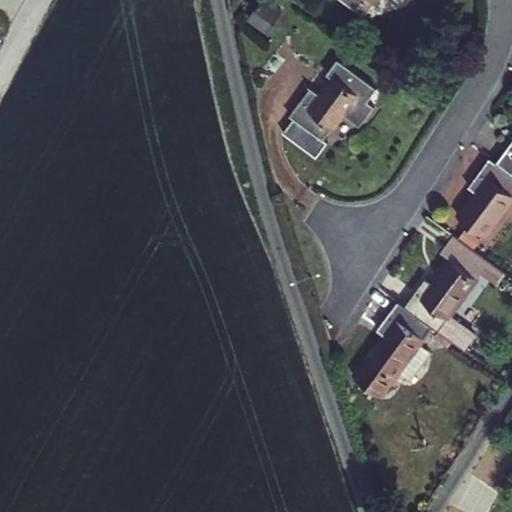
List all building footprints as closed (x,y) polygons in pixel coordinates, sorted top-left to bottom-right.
[(354,0),(380,18),(393,0),(409,0),(418,6),(421,0),(354,0)] [(295,13),(279,2),(264,22),(281,34),(295,13)] [(396,94),(351,62),(340,77),(347,82),(334,100),(326,94),(306,122),(310,125),(300,140),(334,164),(345,149),(341,146),(359,120),(378,133),(394,111),(387,106),(396,94)] [(511,121),(492,149),(511,164),(511,121)] [(471,178),(456,199),(488,220),(511,185),(511,164),(492,149),(488,146),(466,174),(471,178)] [(472,238),(451,223),(438,240),(448,246),(460,255),(472,238)] [(424,263),(402,293),(432,315),(453,330),(465,339),(475,325),(449,306),(478,268),(474,266),(482,255),(497,266),(502,259),(472,238),(460,255),(448,246),(431,269),(424,263)] [(379,322),(354,357),(381,377),(397,355),(412,366),(433,337),(422,329),(427,322),(432,315),(402,293),(396,288),(373,318),(379,322)] [(453,330),(432,315),(427,322),(448,338),(453,330)]
